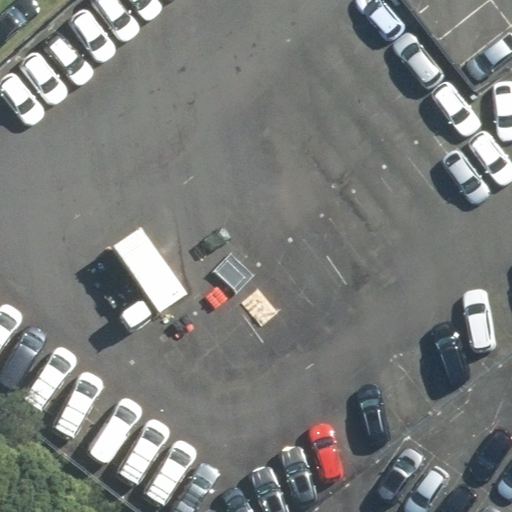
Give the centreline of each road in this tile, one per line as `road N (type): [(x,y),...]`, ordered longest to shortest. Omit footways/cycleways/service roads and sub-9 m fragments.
road 1 (unknown): [(200,408),(44,268),(29,205),(56,145),(239,0)]
road 2 (unknown): [(200,408),(505,182)]
road 3 (unknown): [(314,511),(200,408)]
